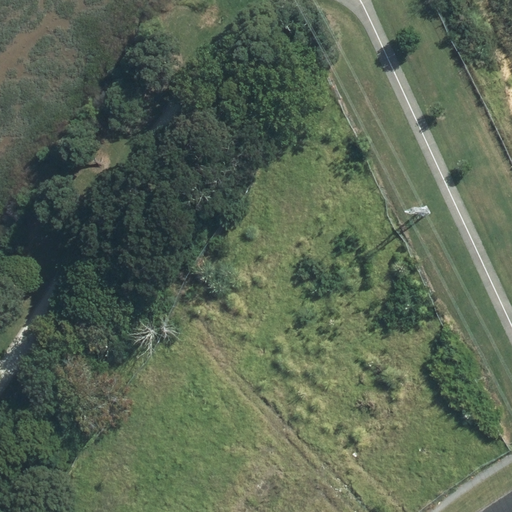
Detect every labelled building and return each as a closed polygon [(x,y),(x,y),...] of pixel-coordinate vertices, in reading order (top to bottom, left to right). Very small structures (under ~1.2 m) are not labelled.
[(379,180),(362,186),(373,215),(390,208),(379,180)] [(264,282),(271,283),(273,268),(266,267),(272,223),(214,216),(201,319),(259,326),(264,282)] [(393,341),(319,399),(354,444),(428,386),(393,341)] [(223,387),(206,376),(193,395),(211,406),(223,387)] [(300,511),(318,491),(272,453),(226,509),(230,511),(300,511)]
